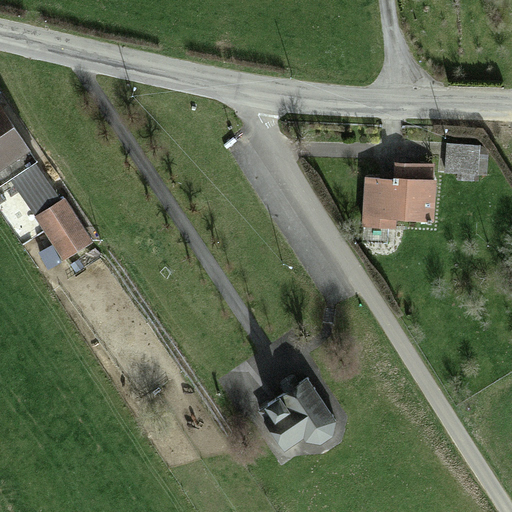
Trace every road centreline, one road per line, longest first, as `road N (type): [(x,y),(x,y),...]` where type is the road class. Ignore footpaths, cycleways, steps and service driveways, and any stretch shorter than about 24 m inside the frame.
road 1 (tertiary): [(248,89),(274,146),(502,511)]
road 2 (secondary): [(248,89),(406,106),(511,107)]
road 3 (secondary): [(0,34),(248,89)]
